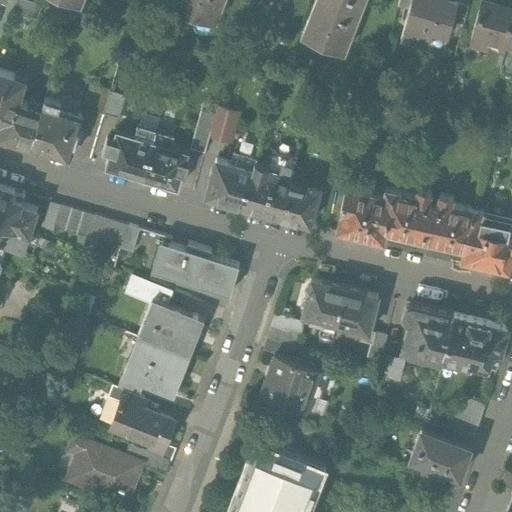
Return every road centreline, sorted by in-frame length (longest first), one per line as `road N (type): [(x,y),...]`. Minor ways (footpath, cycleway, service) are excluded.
road 1 (residential): [(272,244),(170,511)]
road 2 (residential): [(272,244),(0,159)]
road 3 (residential): [(511,299),(272,244)]
